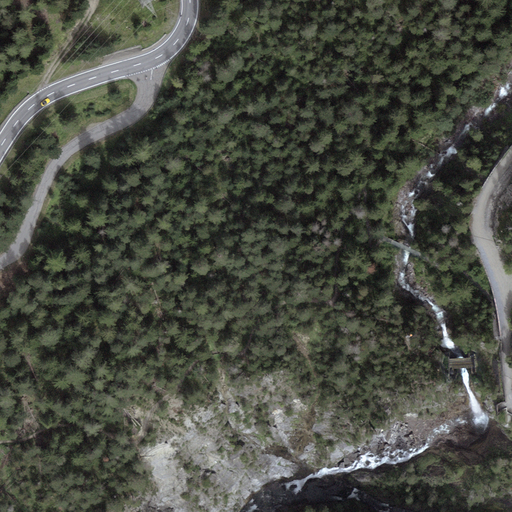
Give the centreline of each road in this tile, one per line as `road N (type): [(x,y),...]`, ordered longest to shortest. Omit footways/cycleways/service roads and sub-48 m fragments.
road 1 (unclassified): [(144,62),(141,105),(70,149),(23,241),(0,266)]
road 2 (track): [(504,338),(478,218),(487,189),(511,156)]
road 3 (secondary): [(144,62),(35,101),(0,149)]
